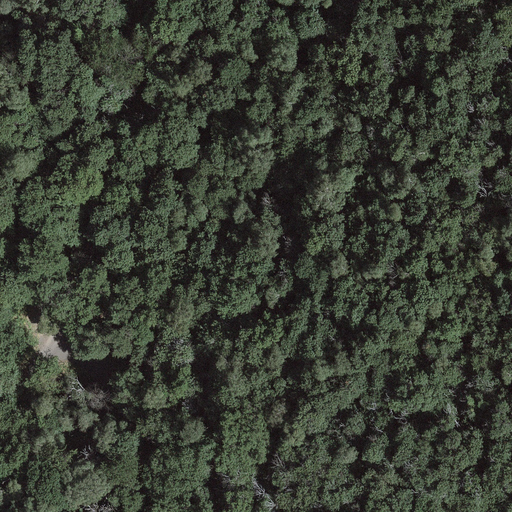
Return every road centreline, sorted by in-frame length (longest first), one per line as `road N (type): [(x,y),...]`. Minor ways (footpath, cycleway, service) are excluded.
road 1 (tertiary): [(61,511),(31,394),(36,367),(63,352),(102,370),(175,511)]
road 2 (track): [(139,0),(129,85),(63,352)]
